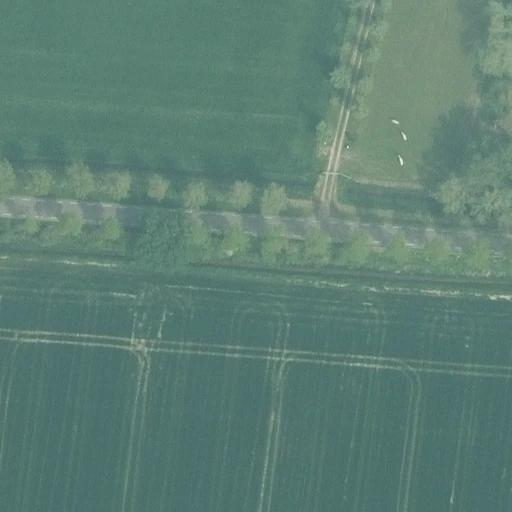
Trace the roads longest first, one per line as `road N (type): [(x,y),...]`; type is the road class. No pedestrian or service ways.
road 1 (tertiary): [(511,245),(0,204)]
road 2 (track): [(317,229),(370,0)]
